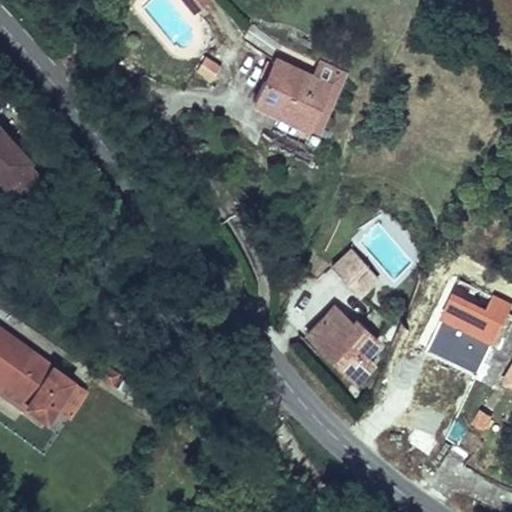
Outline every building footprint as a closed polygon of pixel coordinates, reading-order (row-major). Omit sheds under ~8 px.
[(182,0),(195,14),(210,0),(182,0)] [(306,127),(307,125),(327,84),(312,76),(275,58),(278,52),(265,42),(260,50),(274,60),(254,101),(306,127)] [(202,54),(193,72),(211,81),(220,63),(202,54)] [(319,62),(312,76),(327,84),(307,125),(317,130),(344,74),(319,62)] [(0,186),(1,188),(4,185),(28,165),(31,163),(0,127),(0,186)] [(38,178),(28,165),(4,185),(15,197),(38,178)] [(331,266),(357,294),(376,277),(350,248),(331,266)] [(377,340),(355,319),(352,322),(335,305),(323,318),(322,317),(306,333),(354,380),(370,364),(367,361),(362,356),(373,344),(377,340)] [(0,329),(0,380),(22,397),(19,400),(39,415),(50,398),(64,377),(0,329)] [(379,349),(373,344),(362,356),(367,361),(379,349)] [(94,357),(86,369),(108,385),(116,374),(94,357)] [(66,410),(80,389),(64,377),(50,398),(66,410)] [(22,397),(0,380),(0,397),(33,422),(39,415),(19,400),(22,397)] [(289,437),(277,452),(297,467),(308,452),(289,437)]
